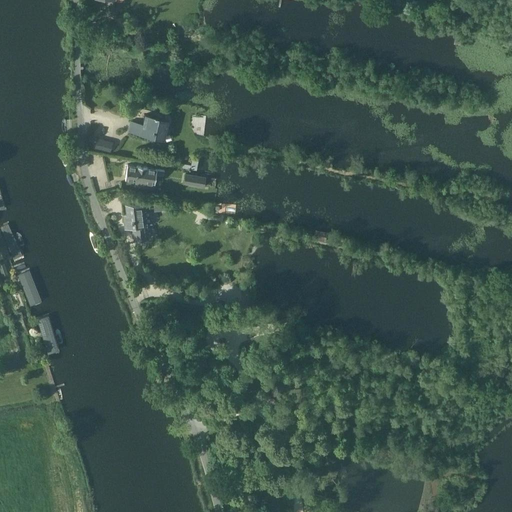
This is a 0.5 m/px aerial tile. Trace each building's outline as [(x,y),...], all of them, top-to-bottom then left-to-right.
[(52,9),(55,61),(69,60),(67,8),(52,9)] [(85,76),(84,76),(83,76),(83,74),(83,72),(84,72),(85,72),(86,71),(86,70),(85,69),(84,69),(83,69),(83,67),(83,65),(84,65),(85,65),(85,63),(84,63),(84,64),(83,64),(83,63),(78,63),(76,63),(76,64),(73,64),(73,63),(72,63),(72,64),(72,65),(73,65),(75,65),(76,65),(76,67),(76,69),(75,69),(73,69),(72,69),(71,69),(71,70),(71,71),(71,72),(72,72),(73,72),(73,71),(73,72),(75,72),(76,72),(76,76),(75,76),(73,76),(72,76),(72,78),(73,78),(73,77),(76,77),(76,78),(78,79),(83,78),(83,77),(84,77),(84,78),(85,78),(85,76)] [(129,131),(164,139),(169,119),(145,114),(143,123),(131,120),(129,131)] [(113,141),(97,137),(95,147),(110,151),(113,141)] [(128,164),(127,164),(125,178),(126,179),(126,178),(154,182),(154,183),(155,183),(157,168),(156,168),(147,167),(147,166),(137,165),(137,166),(128,164)] [(0,173),(0,215),(10,213),(0,173)] [(205,177),(186,173),(184,183),(204,186),(205,177)] [(152,206),(125,203),(126,213),(123,213),(124,226),(132,225),(133,235),(147,233),(146,225),(152,224),(150,212),(164,210),(163,199),(151,201),(152,206)] [(12,216),(0,220),(0,227),(14,268),(28,263),(12,216)] [(268,224),(261,223),(260,229),(268,231),(269,228),(267,227),(268,224)] [(325,241),(327,232),(315,229),(314,238),(325,241)] [(31,267),(15,273),(29,310),(45,304),(31,267)] [(232,303),(220,301),(218,313),(230,315),(232,303)] [(49,310),(31,316),(45,362),(63,357),(49,310)]
